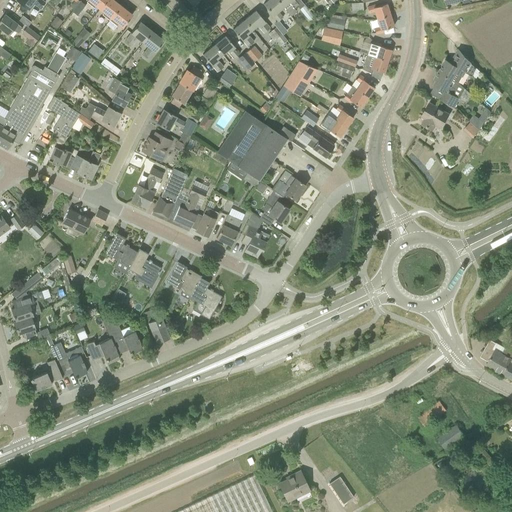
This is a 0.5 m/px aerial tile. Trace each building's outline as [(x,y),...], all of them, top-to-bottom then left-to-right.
[(42,0),(17,0),(29,9),(33,3),(41,9),(46,2),(42,0)] [(107,0),(88,0),(87,2),(94,8),(96,5),(100,9),(107,0)] [(112,0),(107,0),(100,9),(104,12),(103,14),(110,20),(121,6),(112,0)] [(277,0),(268,0),(263,4),(278,22),(283,17),(278,11),(283,7),(277,0)] [(277,0),(283,7),(291,16),(295,13),(295,10),(294,8),(299,5),(294,0),(277,0)] [(81,1),(73,12),(78,15),(86,5),(81,1)] [(352,13),(363,13),(363,3),(351,3),(352,13)] [(376,7),(375,5),(367,7),(369,13),(374,11),(377,19),(390,15),(386,3),(376,7)] [(305,5),(300,9),(308,20),(314,16),(305,5)] [(121,6),(110,20),(117,25),(119,23),(123,27),(132,15),(121,6)] [(256,10),(244,20),(253,30),(258,25),(264,33),(270,28),(265,22),(256,10)] [(27,26),(31,21),(23,14),(19,19),(27,26)] [(326,26),(343,29),(345,17),(328,14),(326,26)] [(5,15),(0,21),(0,28),(8,35),(13,29),(19,33),(23,28),(5,15)] [(380,27),(374,29),(376,34),(384,32),(383,30),(394,26),(390,15),(377,19),(380,27)] [(57,16),(50,24),(57,29),(63,22),(57,16)] [(253,30),(244,20),(233,29),(243,41),(248,47),(254,42),(247,34),(253,30)] [(152,31),(140,22),(131,33),(131,34),(125,42),(131,46),(137,38),(143,43),(152,31)] [(36,32),(39,27),(33,23),(30,27),(36,32)] [(41,37),(28,26),(27,27),(24,32),(31,38),(27,43),(32,47),(41,37)] [(339,44),(342,30),(322,26),(320,40),(339,44)] [(271,32),(276,38),(281,45),(287,40),(276,27),(271,32)] [(86,39),(90,32),(83,28),(79,35),(86,39)] [(152,31),(143,43),(148,47),(142,55),(148,60),(155,52),(164,40),(152,31)] [(81,45),(84,39),(78,35),(74,41),(81,45)] [(225,35),(214,45),(222,55),(228,50),(234,58),(240,54),(235,48),(235,47),(225,35)] [(88,51),(98,59),(105,49),(95,42),(88,51)] [(369,55),(388,61),(391,49),(380,46),(381,44),(373,42),(372,47),(371,47),(369,55)] [(214,45),(203,54),(212,66),(213,66),(218,72),(223,67),(217,59),(222,55),(214,45)] [(11,55),(0,46),(0,54),(7,60),(11,55)] [(262,55),(254,46),(246,52),(254,61),(262,55)] [(71,47),(66,56),(75,62),(81,52),(71,47)] [(110,61),(117,52),(112,48),(105,57),(110,61)] [(82,52),(71,68),(80,74),(90,58),(82,52)] [(255,63),(246,52),(238,59),(247,70),(255,63)] [(338,53),(338,54),(336,59),(355,66),(357,60),(338,53)] [(388,61),(369,55),(367,54),(362,69),(372,73),(373,69),(384,72),(388,61)] [(446,60),(439,71),(459,83),(465,72),(472,76),(476,68),(465,56),(458,67),(446,60)] [(100,63),(117,75),(121,70),(104,58),(100,63)] [(299,61),(291,74),(308,83),(317,69),(299,61)] [(354,68),(338,62),(336,69),(351,75),(354,68)] [(31,80),(18,102),(5,122),(0,119),(0,116),(0,144),(7,149),(13,139),(19,143),(59,75),(44,66),(42,69),(36,65),(28,78),(31,80)] [(187,70),(179,83),(192,90),(200,77),(198,76),(201,71),(193,66),(190,71),(187,70)] [(460,84),(459,83),(439,71),(435,79),(437,80),(434,84),(446,91),(441,100),(451,106),(454,107),(457,102),(465,89),(460,84)] [(70,92),(78,81),(79,79),(69,72),(61,86),(70,92)] [(223,74),(218,80),(229,87),(233,81),(223,74)] [(300,96),(308,83),(291,74),(283,85),(291,91),(300,96)] [(359,75),(356,80),(361,83),(356,90),(367,97),(374,88),(365,81),(366,79),(359,75)] [(130,94),(125,92),(128,87),(124,85),(125,83),(115,78),(109,89),(116,93),(112,100),(124,106),(130,94)] [(184,103),(192,90),(179,83),(171,96),(174,97),(171,102),(179,107),(182,102),(184,103)] [(291,91),(283,85),(275,97),(283,102),(291,91)] [(208,86),(202,95),(211,100),(217,91),(208,86)] [(351,86),(347,93),(343,98),(350,103),(351,101),(361,107),(367,97),(356,90),(351,86)] [(68,105),(54,96),(47,108),(61,116),(53,129),(66,136),(80,114),(67,106),(68,105)] [(449,114),(440,109),(430,103),(422,116),(426,118),(423,124),(433,130),(436,124),(441,127),(449,114)] [(340,113),(335,120),(346,128),(353,117),(344,111),(345,109),(339,105),(335,109),(340,113)] [(113,127),(120,112),(108,106),(106,111),(96,107),(92,115),(101,120),(113,127)] [(480,130),(491,112),(486,107),(479,118),(474,115),(470,121),(480,130)] [(176,116),(163,109),(156,123),(168,130),(172,123),(182,128),(181,131),(190,136),(197,123),(188,118),(185,122),(176,117),(176,116)] [(300,117),(312,126),(319,118),(306,109),(300,117)] [(186,116),(197,123),(200,117),(190,110),(186,116)] [(249,174),(255,178),(258,180),(273,159),(263,152),(267,146),(277,153),(287,139),(280,134),(252,115),(245,110),(231,131),(217,152),(231,161),(247,172),(249,174)] [(206,129),(213,119),(206,114),(199,124),(206,129)] [(90,128),(93,124),(82,116),(79,120),(90,128)] [(346,128),(335,120),(330,126),(326,123),(322,128),(329,133),(330,131),(340,137),(346,128)] [(280,134),(287,139),(291,141),(296,135),(284,127),(280,134)] [(333,145),(333,146),(307,128),(304,133),(311,138),(307,144),(313,148),(325,157),(334,145),(333,145)] [(142,150),(161,161),(162,161),(172,141),(155,132),(152,139),(149,137),(142,150)] [(174,145),(181,149),(183,150),(186,145),(177,140),(174,145)] [(70,167),(76,155),(78,151),(73,148),(71,152),(65,149),(64,151),(54,147),(49,160),(58,164),(59,163),(65,166),(66,165),(70,167)] [(88,161),(76,155),(70,167),(78,170),(77,173),(78,173),(78,175),(82,177),(83,176),(89,178),(92,171),(94,172),(97,165),(96,164),(100,154),(93,151),(88,161)] [(242,179),(247,172),(231,161),(226,168),(242,179)] [(164,174),(151,168),(147,177),(148,177),(144,187),(139,184),(131,201),(139,205),(139,204),(147,208),(155,192),(151,190),(156,181),(159,183),(164,174)] [(193,222),(199,225),(203,216),(197,213),(200,207),(196,205),(200,197),(203,199),(206,192),(192,186),(189,193),(190,193),(186,201),(178,197),(187,178),(188,176),(188,175),(174,168),(161,197),(160,196),(153,211),(167,218),(168,217),(173,219),(172,220),(190,228),(193,222)] [(249,174),(245,180),(248,182),(250,184),(255,178),(249,174)] [(274,191),(283,197),(286,193),(295,200),(305,185),(291,176),(286,184),(281,182),(278,186),(276,185),(273,190),(274,191)] [(255,188),(259,191),(261,188),(264,190),(267,186),(260,181),(255,188)] [(283,197),(274,191),(266,203),(273,208),(268,214),(280,222),(289,209),(279,202),(283,197)] [(203,216),(199,225),(196,231),(208,236),(216,219),(219,213),(212,210),(206,208),(204,214),(203,216)] [(87,226),(90,220),(68,209),(62,222),(70,226),(70,228),(76,231),(83,234),(87,226)] [(98,209),(97,210),(92,221),(102,226),(108,214),(98,209)] [(24,225),(16,215),(11,219),(18,229),(24,225)] [(216,238),(231,245),(237,232),(236,232),(241,221),(228,215),(223,225),(216,238)] [(0,234),(10,228),(1,216),(0,216),(0,234)] [(28,229),(37,239),(43,233),(34,223),(28,229)] [(259,238),(262,232),(249,226),(241,242),(242,242),(243,239),(249,242),(244,251),(256,257),(260,249),(262,250),(266,241),(259,238)] [(125,274),(128,268),(137,252),(128,247),(129,245),(127,244),(126,245),(123,244),(126,238),(116,233),(105,253),(117,260),(113,267),(125,274)] [(149,261),(146,259),(148,254),(139,249),(137,252),(128,268),(153,282),(159,271),(161,267),(151,262),(152,261),(149,259),(149,261)] [(67,272),(75,270),(71,255),(63,258),(67,272)] [(167,282),(191,295),(200,277),(201,278),(202,276),(190,269),(188,273),(185,271),(187,267),(178,262),(167,282)] [(76,271),(80,274),(84,268),(79,265),(76,271)] [(20,286),(24,292),(43,278),(38,272),(20,286)] [(206,289),(209,283),(201,278),(200,277),(191,295),(190,297),(205,306),(200,314),(209,319),(213,311),(214,311),(219,302),(220,302),(221,300),(220,300),(222,296),(212,291),(213,290),(210,288),(209,291),(206,289)] [(41,313),(37,301),(44,298),(41,291),(32,294),(12,301),(14,308),(11,309),(14,317),(15,321),(31,316),(41,313)] [(145,317),(155,314),(154,311),(151,309),(143,313),(145,317)] [(31,316),(15,321),(13,322),(17,334),(22,333),(24,338),(34,334),(35,334),(33,329),(35,328),(31,316)] [(142,348),(134,331),(123,336),(114,316),(103,321),(110,338),(117,354),(118,354),(128,349),(130,353),(142,348)] [(149,323),(157,343),(169,338),(161,318),(149,323)] [(73,327),(76,333),(84,330),(82,324),(73,327)] [(47,328),(36,333),(40,340),(50,336),(47,328)] [(110,338),(95,345),(93,341),(86,344),(93,360),(104,355),(107,363),(119,358),(118,354),(117,354),(110,338)] [(511,351),(497,343),(490,339),(480,357),(488,361),(486,365),(511,379),(511,351)] [(87,372),(80,355),(79,354),(68,359),(61,342),(49,347),(54,359),(56,362),(55,362),(62,377),(73,372),(75,377),(87,372)] [(47,371),(30,378),(35,391),(52,384),(51,381),(55,379),(55,380),(62,377),(55,362),(56,362),(54,359),(47,362),(51,371),(47,373),(47,371)] [(440,401),(418,417),(425,426),(446,410),(440,401)] [(457,424),(437,439),(445,450),(465,435),(457,424)] [(310,491),(300,470),(291,475),(292,476),(279,483),(288,501),(310,491)] [(511,474),(495,486),(498,491),(507,485),(510,489),(511,487),(511,474)] [(272,511),(255,475),(177,511),(272,511)] [(329,483),(343,504),(354,497),(340,476),(329,483)]
